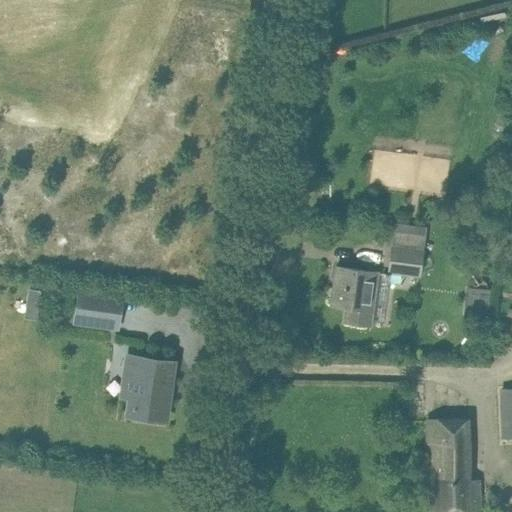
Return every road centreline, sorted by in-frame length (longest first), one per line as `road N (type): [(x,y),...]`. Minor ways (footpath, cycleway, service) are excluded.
road 1 (tertiary): [(216,511),(282,0)]
road 2 (unknown): [(234,368),(482,377),(511,367)]
